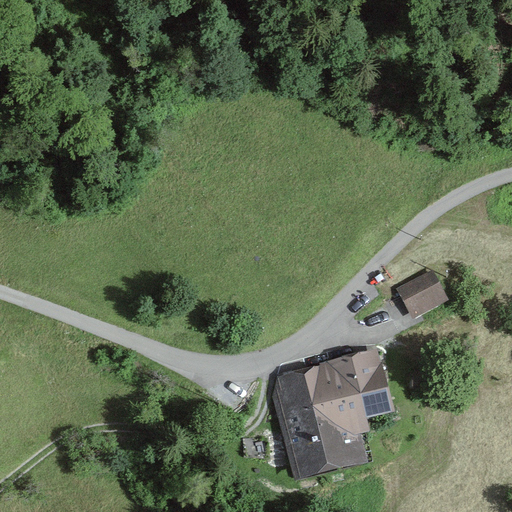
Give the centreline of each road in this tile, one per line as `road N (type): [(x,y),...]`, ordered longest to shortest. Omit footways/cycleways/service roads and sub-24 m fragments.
road 1 (unclassified): [(0,291),(176,356),(241,364),(302,336),(438,207),(511,175)]
road 2 (track): [(264,358),(263,401),(237,433),(88,430),(0,486)]
